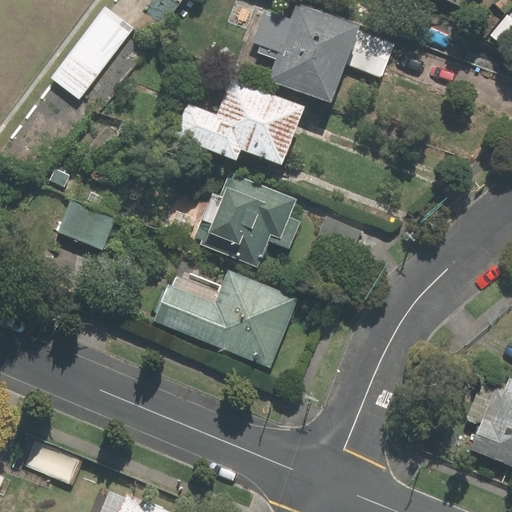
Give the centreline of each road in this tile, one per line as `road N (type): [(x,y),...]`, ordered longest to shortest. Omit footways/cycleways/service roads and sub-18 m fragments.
road 1 (residential): [(325,483),(0,349)]
road 2 (residential): [(325,483),(402,320),(511,213)]
